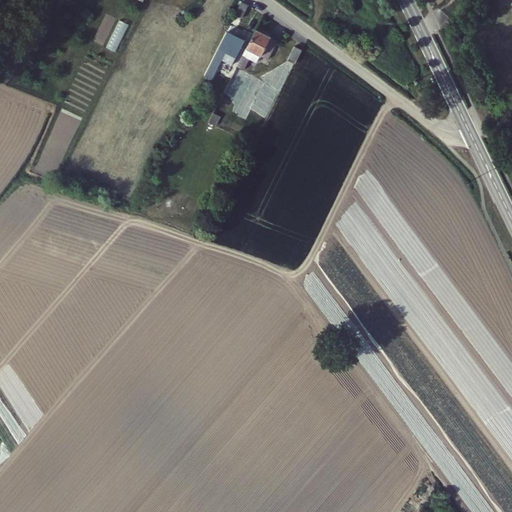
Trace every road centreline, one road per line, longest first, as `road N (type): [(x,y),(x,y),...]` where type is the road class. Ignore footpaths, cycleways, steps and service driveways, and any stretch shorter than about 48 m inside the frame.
road 1 (unclassified): [(468,129),(438,128),(265,0)]
road 2 (tertiary): [(468,129),(406,0)]
